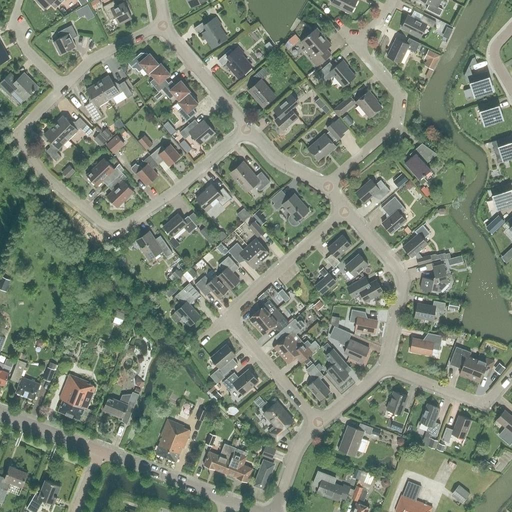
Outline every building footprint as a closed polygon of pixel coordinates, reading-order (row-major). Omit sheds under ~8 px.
[(63,0),(35,0),(44,10),(51,4),(55,8),(63,0)] [(101,3),(99,0),(95,0),(91,3),(94,9),(97,7),(96,5),(101,3)] [(351,13),(357,0),(333,0),(332,3),(351,13)] [(422,0),(430,3),(427,9),(440,16),(443,10),(438,8),(442,0),(422,0)] [(132,18),(124,2),(116,6),(114,1),(103,7),(110,20),(115,17),(119,25),(132,18)] [(88,6),(76,13),(79,20),(85,17),(88,22),(94,18),(88,6)] [(433,28),(436,22),(423,15),(420,22),(408,16),(402,28),(421,38),(427,25),(433,28)] [(211,21),(209,18),(194,28),(198,34),(202,31),(213,48),(227,38),(219,26),(222,25),(216,17),(211,21)] [(61,37),(53,42),(60,55),(76,46),(72,39),(77,36),(72,25),(58,32),(61,37)] [(327,49),(331,45),(326,38),(325,39),(316,29),(301,42),(306,47),(302,50),(317,67),(331,54),(327,49)] [(295,34),(291,38),(295,43),(300,39),(295,34)] [(416,52),(420,43),(409,38),(406,43),(396,38),(387,56),(400,63),(407,48),(416,52)] [(0,63),(9,59),(0,42),(0,63)] [(273,47),(269,42),(265,46),(269,51),(273,47)] [(231,49),(218,60),(222,66),(226,63),(239,78),(251,66),(242,56),(244,54),(239,47),(233,52),(231,49)] [(432,58),(428,66),(433,69),(440,56),(429,50),(426,56),(432,58)] [(148,74),(150,72),(159,64),(150,53),(145,58),(141,54),(131,62),(129,64),(133,69),(137,69),(139,72),(144,68),(148,74)] [(343,87),(356,76),(347,67),(348,66),(343,60),(334,68),(330,62),(317,73),(325,82),(334,75),(343,87)] [(159,64),(150,72),(155,78),(150,82),(159,92),(162,89),(169,83),(165,79),(170,74),(161,63),(159,64)] [(473,78),(469,65),(464,76),(467,85),(470,84),(469,80),(473,78)] [(258,83),(249,90),(263,106),(275,96),(261,80),(269,73),(264,68),(253,77),(258,83)] [(12,74),(0,86),(9,95),(20,105),(24,100),(38,86),(24,73),(17,80),(12,74)] [(473,78),(469,80),(470,84),(471,87),(475,101),(495,94),(491,79),(489,80),(487,75),(489,75),(489,73),(473,78)] [(97,82),(109,101),(123,92),(127,98),(132,94),(124,82),(116,87),(108,75),(97,82)] [(175,95),(180,101),(189,93),(190,91),(181,80),(176,85),(172,81),(169,83),(162,89),(170,99),(175,95)] [(98,107),(109,101),(97,82),(86,89),(93,101),(84,106),(92,119),(95,121),(103,116),(98,107)] [(356,102),(370,118),(382,108),(373,97),(374,96),(369,91),(356,102)] [(189,93),(180,101),(178,102),(183,108),(178,111),(187,122),(197,113),(193,108),(198,104),(189,93)] [(299,104),(297,101),(293,96),(275,112),(279,117),(275,120),(284,130),(299,117),(292,110),(299,104)] [(346,108),(355,101),(350,96),(336,107),(342,114),(347,110),(346,108)] [(497,99),(478,105),(480,111),(479,111),(484,126),(504,120),(499,105),(497,106),(496,101),(497,100),(497,99)] [(330,111),(325,104),(321,108),(326,114),(330,111)] [(347,115),(343,119),(350,126),(354,123),(347,115)] [(53,125),(69,140),(81,128),(89,137),(94,132),(90,128),(80,118),(72,125),(63,116),(53,125)] [(215,132),(205,121),(195,128),(191,123),(180,133),(185,139),(191,134),(200,145),(215,132)] [(338,140),(344,134),(333,122),(327,128),(330,131),(326,134),(325,134),(308,149),(305,145),(318,160),(327,152),(329,153),(336,146),(333,142),(336,139),(338,140)] [(57,152),(69,140),(53,125),(44,134),(54,144),(46,151),(57,162),(61,157),(57,152)] [(172,126),(167,131),(171,135),(175,132),(176,131),(174,129),(172,126)] [(112,135),(107,129),(102,133),(108,139),(112,135)] [(128,135),(123,129),(120,131),(125,137),(128,135)] [(93,140),(101,147),(107,141),(100,133),(93,140)] [(115,154),(126,144),(117,135),(107,144),(115,154)] [(147,150),(153,144),(145,135),(139,141),(147,150)] [(511,136),(492,142),(494,148),(493,148),(498,163),(511,158),(511,141),(511,142),(509,137),(511,137),(511,136)] [(426,164),(437,154),(422,143),(410,154),(412,157),(405,163),(420,180),(431,170),(426,164)] [(162,146),(150,155),(158,165),(164,160),(169,166),(180,156),(170,144),(165,149),(162,146)] [(158,165),(150,155),(139,165),(137,165),(136,164),(132,167),(131,169),(135,174),(136,174),(146,185),(158,175),(153,170),(158,165)] [(104,158),(87,175),(97,186),(103,181),(107,186),(122,172),(117,168),(115,170),(104,158)] [(256,176),(244,163),(231,174),(246,191),(254,184),(260,191),(270,182),(261,172),(256,176)] [(75,172),(70,166),(62,173),(68,179),(75,172)] [(122,172),(107,186),(112,191),(107,196),(117,207),(129,197),(133,192),(124,182),(127,178),(122,172)] [(380,200),(391,191),(381,180),(375,185),(371,180),(356,193),(365,203),(375,194),(380,200)] [(410,180),(405,184),(409,190),(414,186),(410,180)] [(510,183),(490,189),(492,195),(497,210),(511,205),(511,190),(511,189),(510,190),(508,185),(510,184),(510,183)] [(218,192),(212,185),(196,198),(207,211),(218,201),(222,206),(232,198),(223,188),(218,192)] [(425,190),(424,188),(421,190),(427,197),(431,194),(427,188),(425,190)] [(310,211),(308,209),(295,194),(286,202),(282,197),(273,205),(277,210),(283,205),(291,215),(289,217),(289,219),(289,222),(290,224),(292,225),(295,226),(298,226),(300,224),(298,221),(310,211)] [(389,217),(382,223),(391,234),(406,221),(401,214),(406,210),(395,197),(382,208),(389,217)] [(259,210),(253,215),(257,220),(263,215),(259,210)] [(184,220),(178,214),(163,227),(172,237),(184,227),(189,234),(197,226),(188,216),(184,220)] [(252,215),(245,221),(249,226),(255,221),(256,220),(252,215)] [(499,215),(486,227),(492,234),(505,222),(499,215)] [(265,232),(255,222),(249,228),(258,238),(265,232)] [(415,232),(417,235),(403,247),(412,258),(415,255),(418,259),(416,259),(418,265),(440,259),(441,261),(448,259),(451,258),(449,254),(446,255),(445,254),(438,256),(435,255),(430,256),(430,255),(422,257),(418,252),(428,244),(424,239),(430,234),(423,226),(415,232)] [(217,240),(206,227),(200,232),(211,245),(217,240)] [(158,244),(150,232),(136,241),(149,260),(162,251),(166,258),(173,253),(164,240),(158,244)] [(221,232),(217,236),(222,241),(227,236),(224,232),(221,232)] [(352,246),(343,235),(328,248),(332,254),(326,259),(334,268),(340,263),(337,259),(352,246)] [(256,239),(248,246),(261,261),(270,254),(256,239)] [(227,250),(220,243),(215,248),(222,255),(227,250)] [(261,261),(248,246),(244,250),(237,243),(228,251),(238,262),(239,263),(246,261),(253,269),(261,261)] [(511,257),(511,254),(509,250),(501,257),(506,262),(511,257)] [(354,276),(368,264),(359,254),(346,266),(354,276)] [(451,258),(448,259),(449,265),(463,262),(462,255),(451,258)] [(224,270),(218,275),(230,289),(240,280),(231,271),(236,265),(239,268),(229,256),(219,264),(224,270)] [(440,292),(448,283),(446,275),(447,275),(444,264),(432,267),(435,277),(435,278),(433,279),(423,277),(421,289),(431,291),(432,290),(440,292)] [(184,274),(183,275),(189,282),(198,275),(191,267),(184,274)] [(328,273),(323,268),(319,272),(324,277),(328,273)] [(177,269),(172,274),(178,280),(183,275),(184,274),(180,270),(180,271),(179,272),(177,269)] [(216,275),(210,280),(205,274),(195,283),(205,295),(211,289),(218,297),(228,288),(216,275)] [(337,283),(329,274),(315,286),(323,295),(337,283)] [(9,281),(0,277),(0,290),(5,292),(9,281)] [(365,302),(383,292),(377,280),(367,285),(363,278),(349,286),(353,293),(355,298),(361,295),(365,302)] [(285,288),(291,298),(295,295),(289,285),(285,288)] [(178,291),(173,286),(164,294),(169,299),(178,291)] [(172,315),(172,317),(176,322),(178,322),(182,318),(189,326),(200,316),(190,304),(195,300),(184,288),(176,296),(183,305),(176,312),(172,315)] [(286,302),(290,298),(282,289),(278,293),(286,302)] [(264,306),(250,318),(257,327),(277,309),(269,300),(267,302),(264,305),(264,306)] [(444,314),(446,303),(434,301),(433,307),(418,304),(415,317),(433,320),(435,312),(444,314)] [(324,306),(319,302),(314,307),(318,312),(324,306)] [(277,309),(257,327),(264,335),(275,326),(280,331),(283,329),(289,324),(284,318),(277,309)] [(375,334),(378,321),(365,318),(366,312),(352,309),(350,322),(357,323),(355,330),(375,334)] [(117,310),(114,317),(115,317),(123,320),(125,321),(128,314),(126,313),(117,310)] [(288,335),(274,347),(281,355),(297,342),(300,339),(296,334),(303,328),(305,327),(305,326),(305,324),(302,321),(301,321),(300,321),(299,321),(298,322),(295,319),(289,324),(283,329),(288,335)] [(335,327),(331,336),(340,340),(339,343),(347,347),(344,353),(350,355),(349,357),(363,363),(369,348),(350,340),(349,340),(352,335),(350,335),(351,334),(335,327)] [(447,337),(443,336),(428,333),(426,341),(413,338),(410,351),(431,355),(433,349),(440,350),(442,341),(446,342),(447,337)] [(297,342),(281,355),(289,364),(297,357),(301,362),(306,359),(320,346),(315,340),(311,344),(307,341),(304,344),(300,339),(297,342)] [(348,365),(334,349),(332,350),(327,344),(323,348),(328,354),(326,355),(334,364),(327,370),(338,384),(349,375),(343,369),(348,365)] [(218,369),(210,376),(217,384),(218,383),(225,377),(224,376),(238,364),(232,358),(235,355),(227,345),(211,358),(220,368),(218,369)] [(460,374),(470,378),(477,360),(469,357),(471,352),(457,347),(450,364),(462,368),(460,374)] [(308,358),(304,361),(309,367),(313,364),(308,358)] [(470,378),(481,383),(484,375),(489,378),(496,362),(486,358),(484,362),(477,360),(470,378)] [(0,383),(5,386),(10,373),(9,373),(12,367),(14,361),(7,359),(5,365),(2,363),(0,362),(0,383)] [(20,383),(16,392),(34,399),(40,384),(22,377),(21,377),(26,363),(18,360),(11,379),(20,383)] [(50,363),(48,367),(44,379),(51,382),(55,370),(57,365),(50,363)] [(315,380),(308,386),(320,400),(330,391),(320,380),(324,376),(320,371),(315,366),(313,364),(309,367),(306,370),(315,380)] [(496,371),(500,374),(505,368),(500,364),(498,367),(499,368),(496,371)] [(243,395),(258,382),(248,370),(239,378),(234,372),(222,383),(229,391),(235,386),(243,395)] [(89,417),(91,410),(87,408),(96,387),(87,383),(88,382),(70,374),(60,399),(63,400),(58,411),(80,420),(82,415),(89,417)] [(145,384),(137,378),(135,381),(136,385),(142,389),(145,384)] [(222,397),(216,391),(212,394),(218,400),(222,397)] [(387,410),(395,413),(393,420),(390,419),(387,426),(401,431),(403,424),(404,425),(409,413),(402,411),(408,396),(394,391),(387,410)] [(109,397),(104,410),(123,417),(126,411),(132,413),(139,394),(133,392),(132,395),(122,396),(120,402),(109,397)] [(263,409),(268,404),(261,397),(256,402),(263,409)] [(284,425),(291,419),(277,403),(265,413),(275,425),(269,430),(272,433),(271,433),(277,440),(288,430),(284,425)] [(436,437),(441,424),(435,422),(440,408),(427,404),(420,422),(429,426),(427,431),(431,432),(430,435),(436,437)] [(511,416),(505,410),(497,420),(510,431),(503,439),(511,446),(511,444),(511,416)] [(207,413),(200,411),(196,421),(203,423),(207,413)] [(472,420),(459,415),(453,430),(446,427),(441,440),(449,443),(452,434),(464,439),(472,420)] [(184,426),(181,425),(168,419),(161,437),(162,437),(155,454),(176,462),(179,455),(182,456),(186,449),(184,448),(191,431),(184,428),(184,426)] [(373,428),(360,423),(358,430),(348,426),(339,450),(355,456),(357,451),(363,453),(367,441),(361,439),(364,432),(371,435),(373,428)] [(216,437),(210,434),(205,444),(212,447),(216,437)] [(405,440),(402,439),(399,439),(398,442),(398,445),(401,447),(404,447),(406,444),(405,440)] [(438,442),(431,439),(428,447),(435,449),(438,442)] [(445,446),(439,444),(437,450),(443,452),(445,446)] [(209,451),(204,465),(226,474),(236,448),(234,447),(229,445),(224,457),(220,456),(209,451)] [(266,446),(264,450),(262,455),(272,459),(274,453),(276,450),(266,446)] [(236,448),(226,474),(247,482),(253,469),(244,465),(247,456),(246,456),(247,452),(238,449),(236,448)] [(264,461),(255,485),(264,489),(274,464),(264,461)] [(0,476),(0,501),(3,503),(11,482),(23,487),(28,473),(27,472),(27,471),(22,469),(21,470),(10,466),(6,478),(0,476)] [(336,478),(318,472),(313,484),(319,487),(317,492),(338,501),(340,497),(345,499),(350,487),(344,485),(343,487),(334,484),(336,478)] [(362,472),(357,486),(356,485),(351,498),(358,501),(357,503),(353,511),(367,511),(369,508),(362,505),(368,490),(370,485),(364,483),(368,474),(362,472)] [(389,479),(386,478),(383,480),(381,483),(383,487),(386,489),(390,487),(391,483),(389,479)] [(60,485),(46,480),(41,493),(37,490),(27,508),(33,511),(37,511),(39,508),(44,500),(53,504),(60,485)] [(430,511),(433,507),(416,501),(421,487),(408,482),(403,496),(402,495),(395,511),(430,511)] [(464,501),(470,494),(459,485),(453,493),(464,501)]
